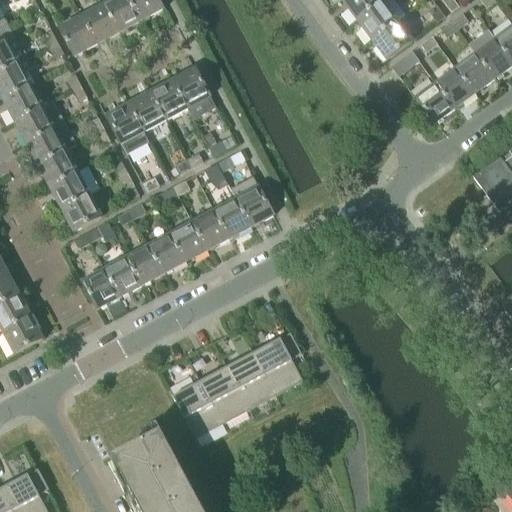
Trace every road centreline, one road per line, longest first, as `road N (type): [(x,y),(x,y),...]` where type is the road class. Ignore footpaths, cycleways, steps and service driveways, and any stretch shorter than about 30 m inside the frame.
road 1 (residential): [(385,230),(348,225),(321,235),(29,396)]
road 2 (residential): [(303,0),(422,166)]
road 3 (residential): [(490,334),(418,249),(385,230)]
road 4 (residential): [(94,511),(29,396)]
